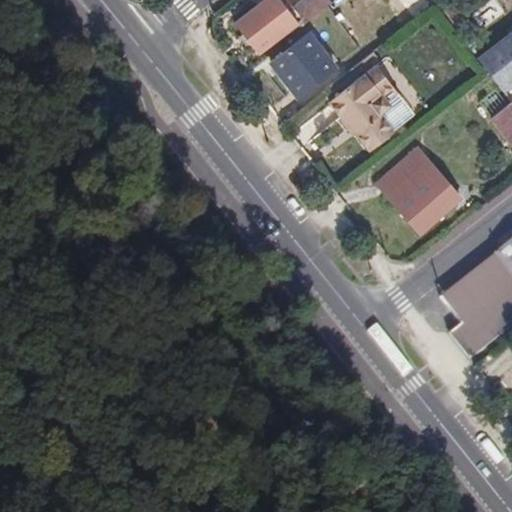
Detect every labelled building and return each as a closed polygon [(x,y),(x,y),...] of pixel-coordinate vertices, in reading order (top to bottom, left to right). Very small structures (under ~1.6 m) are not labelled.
[(258,52),(297,21),(290,11),(280,0),(262,0),(235,23),(246,36),(242,39),(249,48),(253,45),(258,52)] [(310,2),(308,0),(304,0),(290,11),(297,21),(302,26),(319,13),(310,2)] [(313,0),(310,2),(319,13),(332,2),(330,0),(313,0)] [(341,65),(314,30),(276,60),(304,95),(341,65)] [(511,34),(481,59),(491,72),(504,88),(511,82),(511,34)] [(336,101),(348,117),(351,116),(363,131),(361,133),(376,151),(398,132),(385,115),(396,106),(392,100),(388,96),(399,87),(381,65),(336,101)] [(403,92),(399,87),(388,96),(392,100),(403,92)] [(492,89),(475,100),(483,112),(500,101),(492,89)] [(511,100),(492,116),(511,141),(511,100)] [(351,116),(348,117),(346,120),(359,135),(361,133),(363,131),(351,116)] [(427,230),(467,196),(435,157),(394,189),(427,230)] [(472,355),(511,323),(511,239),(441,295),(461,320),(452,329),(472,355)]
